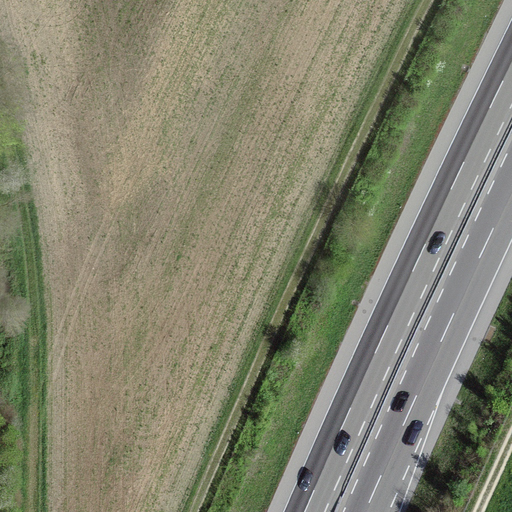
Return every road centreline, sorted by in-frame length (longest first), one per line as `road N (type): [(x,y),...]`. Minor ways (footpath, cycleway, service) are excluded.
road 1 (track): [(194,511),(428,0)]
road 2 (motorway): [(511,61),(304,511)]
road 3 (motorway): [(364,511),(511,188)]
